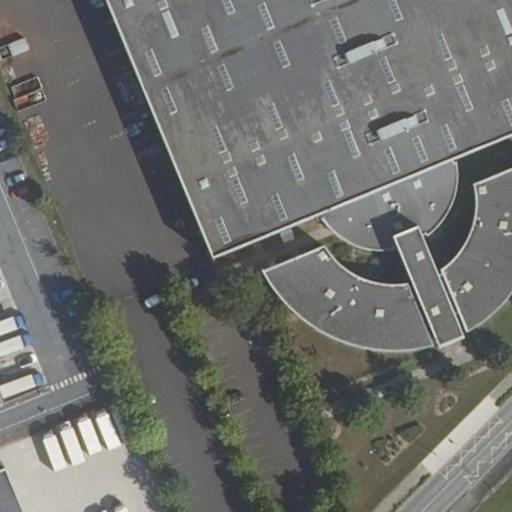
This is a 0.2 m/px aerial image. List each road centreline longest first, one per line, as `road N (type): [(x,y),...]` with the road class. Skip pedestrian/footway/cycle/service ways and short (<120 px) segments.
road 1 (unknown): [(294,511),(173,245),(137,219),(84,231)]
road 2 (unknown): [(84,231),(202,511)]
road 3 (unknown): [(0,29),(84,231)]
road 4 (unknown): [(0,239),(51,376),(42,398),(0,421)]
road 5 (tertiary): [(511,426),(425,511)]
